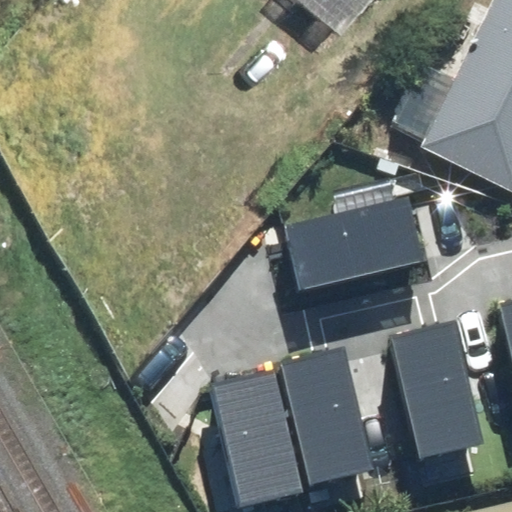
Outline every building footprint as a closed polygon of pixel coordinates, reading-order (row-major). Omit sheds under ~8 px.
[(511,0),(493,0),(421,139),(511,186),(511,0)] [(273,226),(284,289),(414,267),(403,204),(273,226)] [(450,310),(388,324),(416,452),(479,438),(450,310)] [(342,343),(280,357),(308,484),(371,471),(342,343)] [(269,364),(206,378),(235,506),(297,492),(269,364)]
